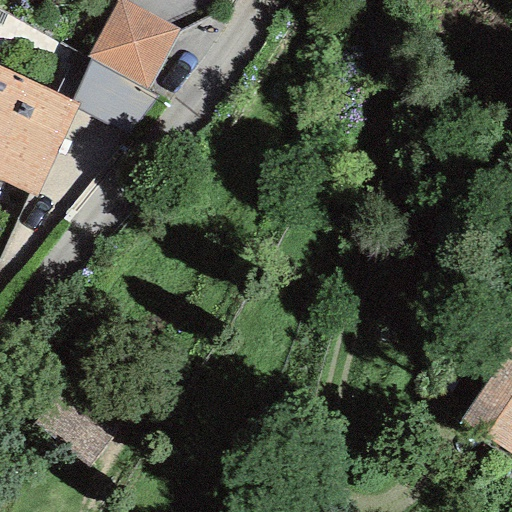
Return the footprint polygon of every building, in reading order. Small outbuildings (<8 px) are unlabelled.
[(121,0),(115,0),(85,56),(147,90),(179,31),(121,0)] [(156,96),(88,61),(69,102),(78,106),(76,110),(126,133),(156,96)] [(69,102),(0,68),(0,180),(36,198),(76,110),(78,106),(69,102)] [(511,342),(455,425),(511,463),(511,342)] [(65,384),(32,422),(84,466),(117,429),(65,384)]
